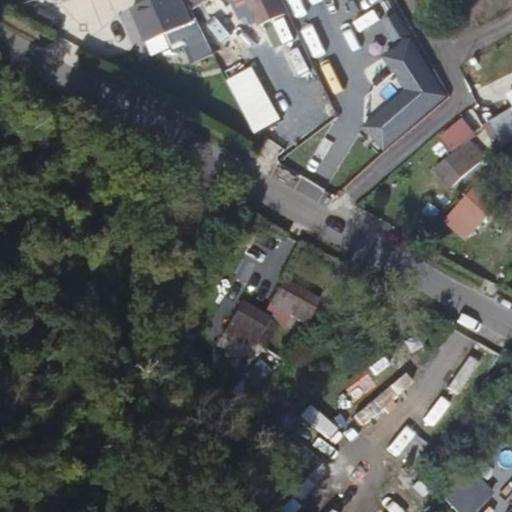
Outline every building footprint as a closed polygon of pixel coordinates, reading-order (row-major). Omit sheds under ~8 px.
[(189,18),(181,0),(157,0),(136,9),(147,34),(171,24),(173,26),(189,18)] [(285,13),(278,0),(249,0),(261,24),(285,13)] [(348,0),(318,0),(323,19),(351,12),(348,0)] [(399,5),(395,0),(382,0),(373,8),(382,19),(399,5)] [(403,43),(416,35),(406,18),(393,26),(403,43)] [(426,53),(404,69),(414,85),(425,77),(437,67),(428,56),(426,53)] [(438,94),(442,99),(452,91),(437,67),(425,77),(438,94)] [(425,77),(414,85),(415,86),(429,103),(438,94),(425,77)] [(235,83),(244,108),(255,104),(246,79),(235,83)] [(429,103),(415,86),(387,111),(401,127),(429,103)] [(262,132),(281,120),(269,102),(251,115),(262,132)] [(474,139),(459,120),(440,136),(453,151),(432,170),(450,189),(481,161),(468,145),(474,139)] [(463,206),(482,223),(502,200),(483,184),(463,206)] [(450,199),(440,191),(432,202),(442,209),(450,199)] [(475,231),(482,223),(463,206),(456,214),(475,231)] [(306,302),(296,320),(304,325),(315,308),(311,305),(312,300),(282,284),(280,288),(306,302)] [(281,319),(292,326),(296,320),(306,302),(280,288),(270,306),(283,314),(281,319)] [(240,304),(225,331),(250,347),(267,320),(240,304)] [(289,329),(292,326),(281,319),(279,324),(289,329)] [(363,430),(419,380),(410,370),(354,419),(363,430)] [(218,404),(226,412),(237,403),(246,393),(238,385),(228,394),(218,404)] [(320,407),(307,418),(336,450),(348,439),(320,407)] [(312,423),(302,430),(316,451),(326,445),(312,423)] [(269,461),(285,478),(304,460),(288,443),(269,461)] [(485,471),(493,481),(511,465),(503,455),(485,471)] [(419,504),(431,498),(418,476),(407,482),(419,504)] [(469,477),(449,496),(457,505),(478,486),(469,477)]
